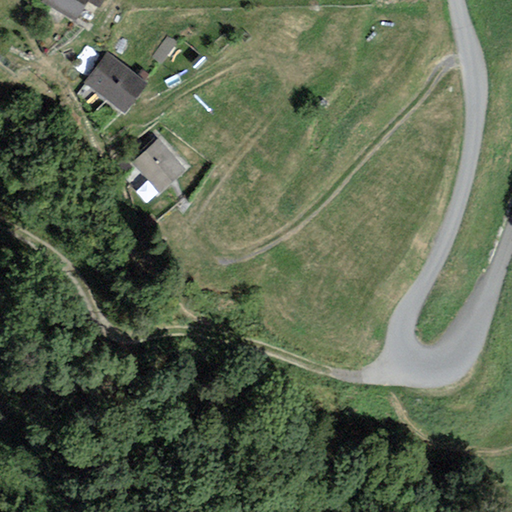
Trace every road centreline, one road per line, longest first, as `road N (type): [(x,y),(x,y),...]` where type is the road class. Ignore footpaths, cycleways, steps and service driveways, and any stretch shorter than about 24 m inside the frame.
road 1 (track): [(472,56),(438,70),(298,224),(232,257),(201,244),(195,216),(281,108),(289,86),(283,64),(251,57),(105,137)]
road 2 (unclassified): [(511,227),(480,309),(452,354),(419,366),(403,346),(405,317),(440,250),(470,158),(472,56),(458,0)]
road 3 (track): [(224,334),(131,331),(100,318),(71,278),(0,222)]
road 4 (track): [(417,408),(379,373),(329,371),(224,334)]
